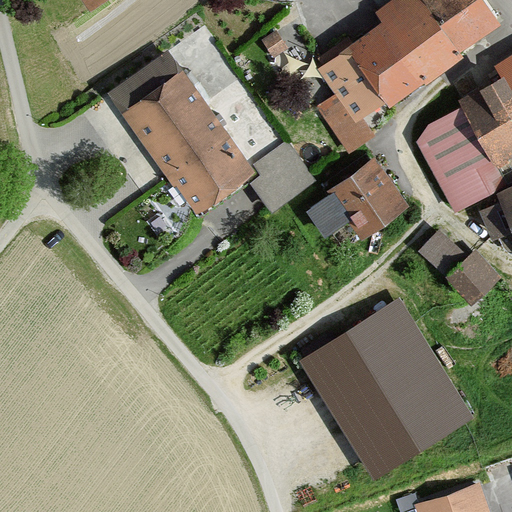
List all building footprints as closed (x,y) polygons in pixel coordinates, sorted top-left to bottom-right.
[(83,0),(93,13),(111,0),(83,0)] [(428,85),(466,59),(462,55),(417,0),(396,0),(375,16),(381,26),(428,85)] [(417,0),(462,55),(501,28),(481,0),(417,0)] [(391,107),(428,85),(381,26),(349,51),(391,107)] [(318,74),(334,96),(314,110),(347,159),(376,140),(366,126),(391,107),(349,51),(318,74)] [(511,57),(494,68),(502,80),(511,96),(511,57)] [(121,118),(197,217),(287,148),(237,84),(206,107),(179,73),(121,118)] [(459,106),(498,172),(511,162),(511,96),(502,80),(459,106)] [(498,172),(459,106),(429,126),(415,148),(453,216),(495,196),(489,184),(498,172)] [(328,197),(328,198),(307,215),(326,239),(348,222),(364,242),(407,207),(371,162),(328,197)] [(511,189),(499,196),(511,225),(511,189)] [(439,234),(419,253),(445,280),(465,261),(439,234)] [(447,282),(473,308),(502,280),(476,254),(447,282)] [(306,366),(371,469),(459,414),(395,311),(306,366)] [(483,511),(476,489),(417,508),(418,511),(413,511),(483,511)]
